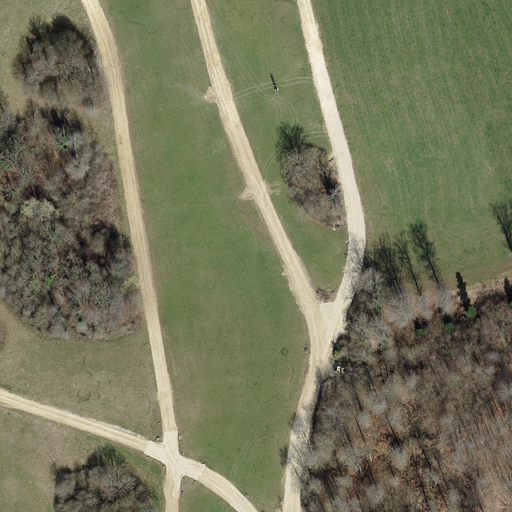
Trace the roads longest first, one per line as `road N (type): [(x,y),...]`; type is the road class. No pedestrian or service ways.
road 1 (track): [(291,511),(309,395),(349,288),(356,244),(304,0)]
road 2 (track): [(86,0),(111,58),(174,460),(171,511)]
road 3 (track): [(197,0),(215,74),(324,342)]
road 4 (track): [(0,394),(174,460),(248,511)]
